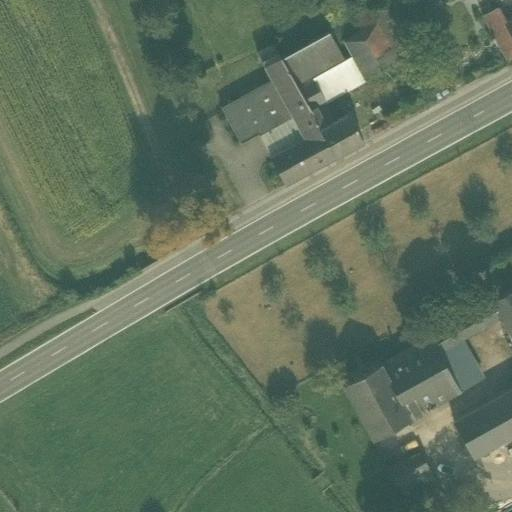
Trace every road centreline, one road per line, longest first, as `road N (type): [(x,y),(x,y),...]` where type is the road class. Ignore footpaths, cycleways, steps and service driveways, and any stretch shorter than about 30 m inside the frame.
road 1 (tertiary): [(511,97),(0,387)]
road 2 (track): [(203,266),(91,0)]
